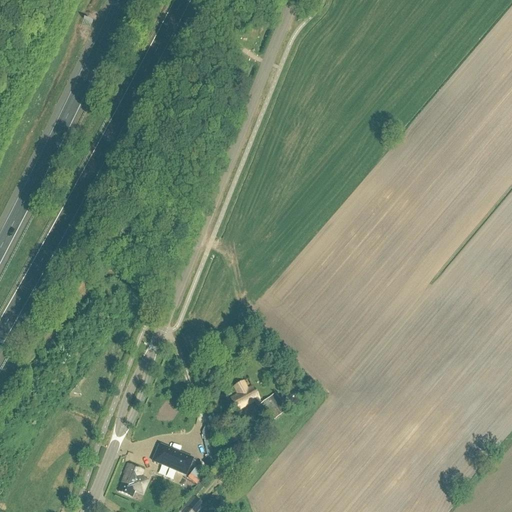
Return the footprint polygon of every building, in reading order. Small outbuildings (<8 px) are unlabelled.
[(247,390),(244,383),(234,388),(238,395),(231,399),(237,413),(254,403),(258,408),(270,424),(280,416),(277,411),(284,405),(275,394),(262,405),(258,401),(259,400),(253,387),(247,390)] [(296,392),(292,395),(297,401),(301,398),(296,392)] [(249,421),(244,424),(247,429),(252,427),(249,421)] [(236,434),(230,437),(233,444),(239,440),(236,434)] [(184,477),(191,461),(158,447),(151,462),(184,477)] [(132,498),(143,472),(128,466),(124,475),(126,475),(119,493),(132,498)]
